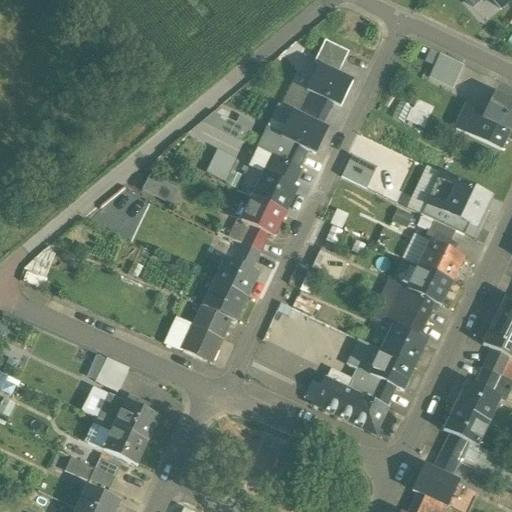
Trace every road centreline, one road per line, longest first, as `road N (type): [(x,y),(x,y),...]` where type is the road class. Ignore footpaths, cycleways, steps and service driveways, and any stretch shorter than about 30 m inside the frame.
road 1 (residential): [(0,279),(339,0)]
road 2 (residential): [(230,391),(399,24)]
road 3 (residential): [(511,224),(400,470)]
road 4 (residential): [(205,385),(0,295)]
road 5 (residential): [(400,470),(230,391)]
road 6 (residential): [(399,24),(511,80)]
